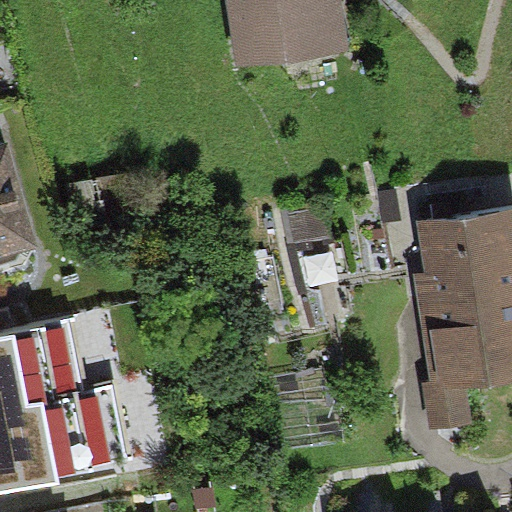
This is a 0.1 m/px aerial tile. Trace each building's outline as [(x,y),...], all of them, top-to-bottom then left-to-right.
[(338,0),(228,0),(235,50),(344,36),(338,0)] [(7,121),(0,122),(0,230),(35,221),(7,121)] [(511,195),(420,211),(430,265),(413,268),(432,377),(422,378),(429,419),(468,412),(461,373),(511,363),(511,195)] [(0,325),(0,481),(31,474),(26,457),(82,443),(48,315),(1,328),(0,325)] [(333,359),(279,365),(288,441),(342,434),(333,359)]
